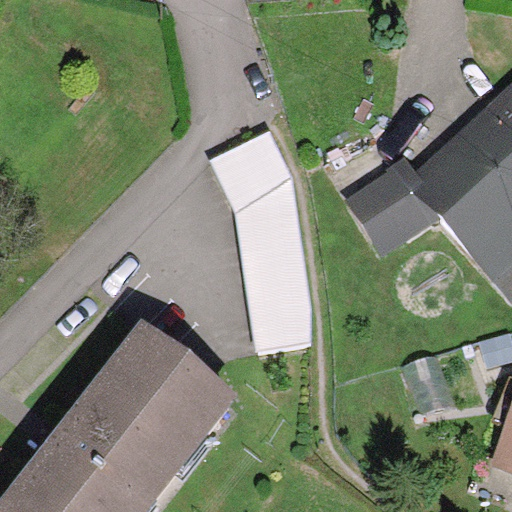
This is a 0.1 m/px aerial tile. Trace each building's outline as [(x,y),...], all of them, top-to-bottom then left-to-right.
[(511,136),(511,89),(489,111),(511,136)] [(511,136),(489,111),(410,181),(425,199),(487,267),(511,244),(511,136)] [(269,130),(208,155),(237,201),(253,339),(306,335),(290,181),(269,130)] [(390,160),(345,200),(381,239),(425,199),(410,181),(390,160)] [(135,511),(226,394),(141,330),(0,511),(135,511)] [(511,403),(495,450),(511,456),(511,403)]
